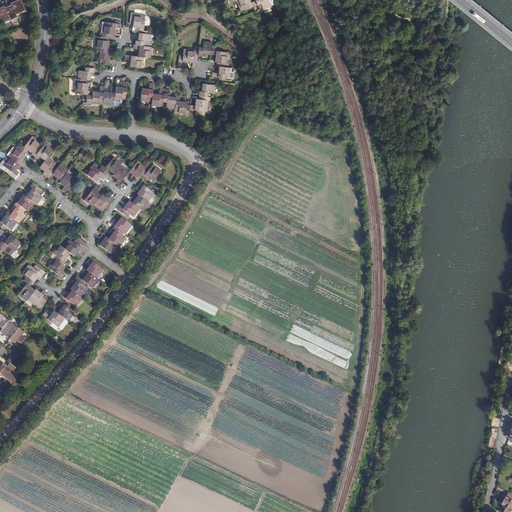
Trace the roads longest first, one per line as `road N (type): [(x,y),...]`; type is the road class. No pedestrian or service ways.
road 1 (unclassified): [(0,439),(111,305),(199,161)]
road 2 (track): [(159,511),(184,469),(54,406)]
road 3 (track): [(201,166),(216,188),(360,262)]
road 4 (track): [(89,335),(210,394),(199,422)]
road 5 (track): [(123,287),(146,286),(211,183)]
road 6 (residential): [(487,508),(511,370)]
road 7 (track): [(24,440),(105,341)]
